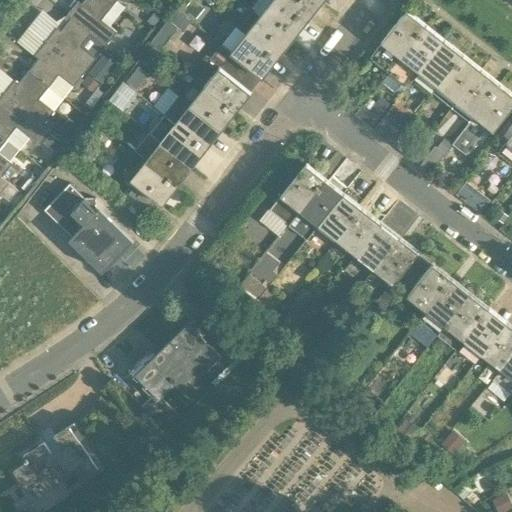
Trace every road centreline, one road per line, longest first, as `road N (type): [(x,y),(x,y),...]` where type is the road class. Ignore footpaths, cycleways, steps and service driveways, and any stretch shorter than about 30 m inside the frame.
road 1 (residential): [(0,398),(120,313),(169,265),(299,100)]
road 2 (residential): [(511,268),(299,100)]
road 3 (residential): [(299,100),(378,0)]
